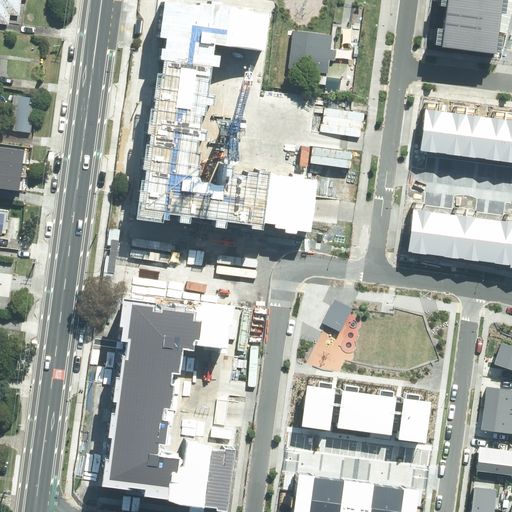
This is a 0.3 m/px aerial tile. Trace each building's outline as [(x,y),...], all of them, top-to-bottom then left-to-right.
[(20,16),(21,0),(0,0),(0,23),(9,24),(10,15),(20,16)] [(443,0),(438,45),(491,52),(498,0),(443,0)] [(216,1),(215,13),(242,16),(243,3),(216,1)] [(209,8),(180,5),(174,57),(204,60),(209,8)] [(332,36),(294,31),(289,69),(328,74),(329,60),(335,60),(336,50),(331,49),(332,36)] [(176,131),(206,134),(208,114),(216,115),(217,103),(209,102),(211,90),(208,89),(209,82),(171,77),(170,87),(181,89),(176,131)] [(283,157),(306,159),(308,143),(312,143),(313,137),(324,138),(328,92),(313,90),(313,102),(306,102),(307,90),(289,88),(283,157)] [(35,98),(14,95),(9,130),(30,133),(35,98)] [(466,115),(425,110),(420,150),(461,155),(466,115)] [(466,115),(461,155),(500,160),(505,120),(466,115)] [(511,120),(505,120),(500,160),(511,161),(511,120)] [(348,126),(327,124),(325,142),(346,143),(348,126)] [(0,160),(23,164),(24,150),(0,147),(0,160)] [(214,156),(177,153),(176,164),(185,165),(182,204),(172,203),(169,223),(178,224),(174,266),(204,270),(209,226),(191,224),(193,207),(213,209),(216,164),(214,164),(214,156)] [(431,174),(437,167),(418,153),(385,196),(404,211),(409,204),(411,205),(434,176),(431,174)] [(23,164),(0,160),(0,174),(21,178),(23,164)] [(444,177),(451,195),(473,186),(465,169),(444,177)] [(308,221),(313,222),(313,213),(315,214),(318,171),(305,170),(305,178),(297,178),(297,187),(289,186),(288,199),(275,198),(274,211),(273,211),(272,224),(291,225),(291,226),(308,227),(308,221)] [(21,178),(0,174),(0,188),(19,191),(21,178)] [(413,214),(408,252),(461,259),(466,221),(413,214)] [(511,252),(511,226),(466,221),(461,259),(510,265),(511,252)] [(402,235),(382,233),(378,279),(421,283),(423,257),(400,255),(402,235)] [(301,307),(308,251),(285,249),(283,260),(268,258),(265,284),(274,285),(273,288),(281,289),(280,299),(290,301),(289,306),(301,307)] [(181,340),(185,297),(182,296),(183,288),(145,284),(144,294),(154,295),(150,337),(181,340)] [(386,316),(398,318),(400,298),(360,293),(354,340),(383,344),(386,316)] [(334,296),(323,319),(327,321),(341,328),(350,310),(352,305),(334,296)] [(279,372),(296,373),(299,337),(288,336),(289,321),(266,319),(265,330),(259,330),(257,351),(261,351),(260,358),(271,359),(269,377),(279,378),(279,372)] [(496,365),(511,370),(511,347),(502,344),(496,365)] [(406,359),(359,353),(355,385),(408,391),(411,368),(405,367),(406,359)] [(173,393),(170,392),(173,365),(146,362),(143,391),(147,391),(140,446),(146,447),(143,483),(194,487),(196,460),(164,457),(164,449),(166,449),(173,393)] [(214,383),(195,383),(194,403),(213,404),(214,383)] [(431,402),(307,385),(302,426),(330,430),(331,422),(338,423),(338,428),(392,435),(392,433),(399,434),(398,439),(425,443),(431,402)] [(485,408),(511,411),(511,390),(488,388),(485,408)] [(483,429),(511,432),(511,411),(485,408),(483,429)] [(290,468),(292,451),(296,451),(296,454),(308,455),(310,434),(301,433),(302,420),(290,419),(288,433),(282,432),(280,446),(251,443),(245,491),(275,494),(278,466),(290,468)] [(477,471),(511,475),(511,451),(480,448),(477,471)] [(142,469),(142,456),(118,454),(116,477),(138,478),(139,469),(142,469)] [(411,511),(415,488),(296,472),(290,511),(411,511)] [(471,511),(494,511),(497,490),(475,487),(471,511)]
